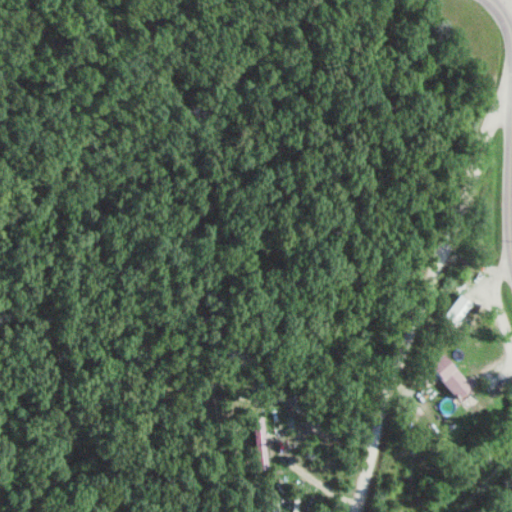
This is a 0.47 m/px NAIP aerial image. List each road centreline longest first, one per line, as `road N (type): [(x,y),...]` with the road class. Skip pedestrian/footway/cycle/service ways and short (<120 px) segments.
road 1 (residential): [(339,511),(496,105),(511,85)]
road 2 (residential): [(511,264),(511,85)]
